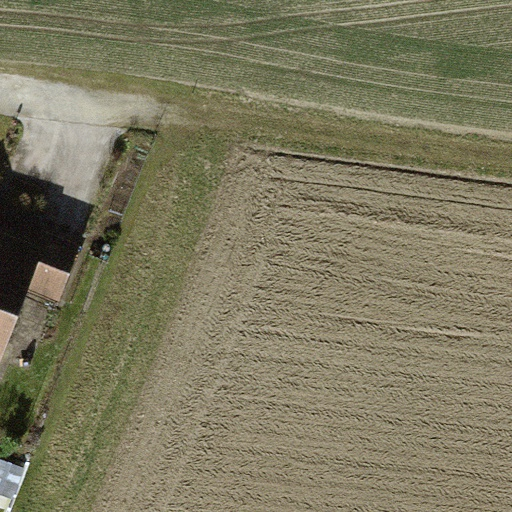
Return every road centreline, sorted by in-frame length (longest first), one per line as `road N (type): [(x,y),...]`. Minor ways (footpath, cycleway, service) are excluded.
road 1 (track): [(511,146),(155,115)]
road 2 (residential): [(155,115),(0,97)]
